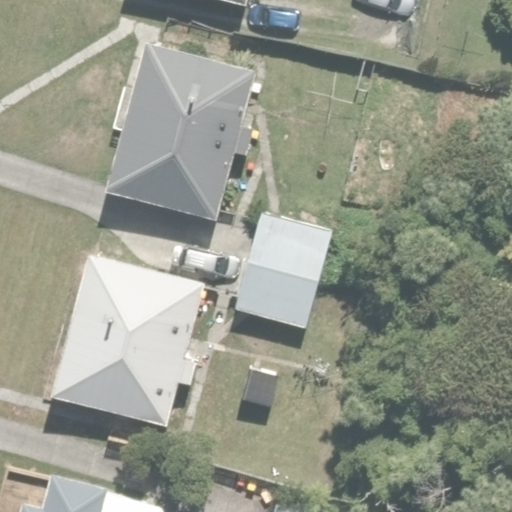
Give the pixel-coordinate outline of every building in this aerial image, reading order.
[(271,54),(162,23),(116,185),(227,216),(247,147),(256,149),(265,119),(253,116),(271,54)] [(341,223),(264,205),(242,297),(319,316),(341,223)] [(222,271),(104,245),(71,389),(189,416),(222,271)] [(293,363),(249,353),(240,391),(285,401),(293,363)] [(109,511),(116,485),(66,474),(62,497),(43,493),(38,511),(109,511)]
